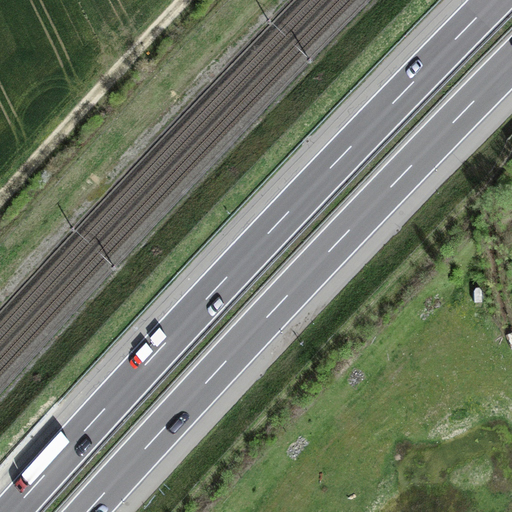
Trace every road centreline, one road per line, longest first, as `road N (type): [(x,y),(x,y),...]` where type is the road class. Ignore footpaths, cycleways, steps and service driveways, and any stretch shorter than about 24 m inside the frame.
road 1 (motorway): [(493,0),(11,511)]
road 2 (motorway): [(87,511),(511,62)]
road 3 (track): [(183,0),(0,199)]
